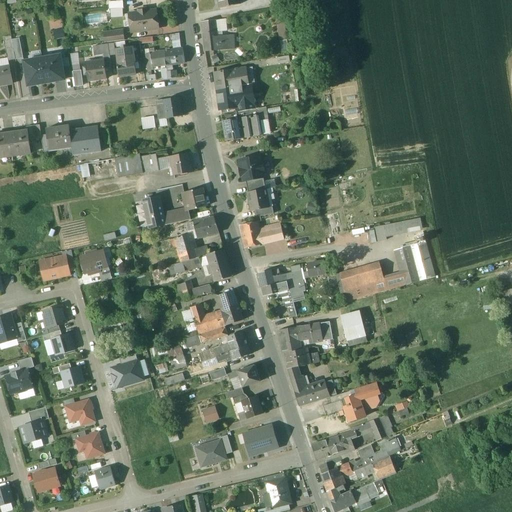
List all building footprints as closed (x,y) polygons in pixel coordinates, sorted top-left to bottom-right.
[(238,0),(217,0),(220,10),(239,6),(238,0)] [(147,9),(139,10),(139,13),(130,14),(132,33),(158,29),(156,11),(147,12),(147,9)] [(216,20),(201,23),(202,34),(218,33),(217,22),(216,20)] [(288,43),(284,20),(277,21),(281,44),(288,43)] [(122,31),(104,34),(105,43),(106,43),(122,41),(123,41),(122,31)] [(218,33),(202,34),(204,52),(220,51),(219,38),(218,33)] [(231,38),(222,39),(222,37),(219,38),(220,51),(236,50),(235,41),(231,41),(231,38)] [(13,49),(16,60),(23,59),(19,39),(12,40),(13,49)] [(12,40),(4,42),(6,50),(13,49),(12,40)] [(102,46),(93,47),(94,56),(103,55),(102,46)] [(132,48),(116,50),(118,62),(134,60),(132,48)] [(13,49),(6,50),(8,62),(16,60),(13,49)] [(183,49),(165,52),(166,66),(172,65),(185,64),(183,49)] [(165,52),(153,53),(153,51),(149,51),(149,54),(145,54),(147,71),(153,71),(152,68),(166,66),(165,52)] [(78,54),(70,55),(72,66),(79,65),(78,54)] [(47,83),(64,80),(59,56),(42,59),(47,83)] [(29,87),(47,83),(42,59),(25,62),(29,87)] [(118,62),(116,63),(118,78),(136,75),(134,60),(118,62)] [(104,61),(85,64),(88,82),(107,79),(104,61)] [(10,67),(0,68),(0,86),(13,84),(10,67)] [(215,73),(217,91),(232,89),(239,88),(240,97),(252,95),(254,95),(252,87),(259,86),(256,71),(253,71),(250,72),(249,69),(249,68),(246,68),(215,73)] [(80,71),(74,72),(76,87),(82,86),(80,71)] [(173,72),(167,72),(168,80),(176,78),(175,71),(173,72)] [(239,88),(232,89),(234,102),(238,101),(237,98),(240,97),(239,88)] [(232,89),(217,91),(220,110),(235,108),(234,102),(232,89)] [(238,101),(234,102),(235,108),(238,107),(239,113),(246,111),(254,110),(252,95),(240,97),(237,98),(238,101)] [(179,99),(164,101),(164,104),(166,119),(182,117),(179,99)] [(164,104),(158,105),(158,102),(156,103),(159,120),(166,119),(164,104)] [(260,122),(267,121),(265,108),(259,109),(254,110),(246,111),(239,113),(221,116),(222,122),(240,119),(259,116),(260,122)] [(259,116),(240,119),(244,139),(262,135),(260,122),(259,116)] [(153,117),(142,119),(144,130),(156,128),(153,117)] [(222,122),(226,142),(244,139),(240,119),(222,122)] [(69,126),(61,127),(47,129),(47,135),(49,150),(50,149),(50,152),(72,149),(73,156),(101,152),(97,122),(89,124),(69,126)] [(40,126),(26,127),(27,132),(29,141),(41,139),(41,136),(40,126)] [(108,131),(102,132),(105,146),(110,145),(108,131)] [(27,132),(14,134),(14,136),(9,137),(12,154),(21,153),(21,155),(30,154),(29,141),(27,132)] [(9,137),(5,137),(4,135),(0,135),(0,158),(3,158),(2,155),(12,154),(9,137)] [(41,136),(41,139),(43,153),(50,152),(50,149),(49,150),(47,135),(41,136)] [(188,154),(171,157),(174,176),(191,173),(188,154)] [(156,155),(140,158),(143,174),(159,172),(156,155)] [(141,173),(138,156),(115,160),(118,177),(141,173)] [(260,157),(255,158),(255,157),(244,160),(244,161),(239,162),(240,169),(239,169),(241,177),(242,177),(243,182),(263,178),(264,178),(263,173),(264,172),(263,165),(262,165),(260,157)] [(88,164),(81,165),(82,177),(90,176),(88,164)] [(263,178),(245,182),(248,193),(266,190),(263,178)] [(172,195),(184,192),(183,185),(171,188),(172,195)] [(202,189),(183,194),(188,211),(188,212),(188,211),(206,207),(202,189)] [(266,190),(248,193),(252,212),(259,210),(270,208),(269,208),(266,190)] [(159,198),(143,201),(149,229),(165,226),(163,217),(159,198)] [(270,208),(259,210),(261,217),(275,214),(274,207),(269,208),(270,208)] [(188,211),(173,214),(175,223),(190,220),(188,211),(188,212),(188,211)] [(173,214),(163,217),(165,226),(175,223),(173,214)] [(215,217),(193,223),(195,230),(197,239),(219,234),(215,217)] [(422,219),(405,223),(407,234),(424,231),(422,219)] [(258,222),(239,226),(245,249),(269,243),(267,233),(261,234),(258,222)] [(193,223),(186,224),(187,231),(195,230),(193,223)] [(405,223),(385,227),(388,238),(407,234),(405,223)] [(385,227),(377,228),(380,242),(388,241),(388,238),(385,227)] [(190,235),(175,239),(182,263),(198,258),(195,251),(190,235)] [(412,243),(401,246),(402,249),(396,251),(402,274),(385,279),(388,290),(436,276),(425,236),(418,238),(420,244),(413,246),(412,243)] [(171,240),(158,244),(161,254),(174,251),(171,240)] [(204,248),(195,251),(198,258),(199,258),(206,256),(204,248)] [(71,251),(63,253),(64,257),(65,257),(68,270),(75,268),(71,251)] [(223,251),(207,255),(211,269),(227,264),(223,251)] [(102,253),(82,259),(86,272),(97,269),(106,266),(102,253)] [(206,256),(199,258),(202,267),(202,268),(207,266),(208,270),(211,269),(207,255),(206,256)] [(64,257),(44,262),(45,268),(42,268),(44,275),(50,274),(51,279),(63,276),(62,271),(68,270),(65,257),(64,257)] [(198,258),(182,263),(185,272),(202,267),(199,258),(198,258)] [(380,262),(341,273),(348,301),(388,290),(380,262)] [(182,263),(174,265),(177,274),(185,272),(182,263)] [(309,277),(326,274),(324,263),(307,266),(309,277)] [(211,269),(208,270),(210,275),(213,274),(215,283),(231,278),(227,264),(211,269)] [(106,266),(97,269),(101,282),(112,279),(108,265),(106,266)] [(278,270),(272,272),(275,285),(288,282),(294,303),(305,300),(303,292),(303,279),(301,271),(280,276),(278,270)] [(272,272),(258,275),(261,288),(275,285),(272,272)] [(190,282),(181,285),(183,294),(185,300),(194,298),(193,291),(190,282)] [(275,285),(261,288),(263,297),(278,294),(288,291),(287,287),(289,286),(288,282),(275,285)] [(289,286),(287,287),(288,291),(278,294),(279,299),(282,298),(283,303),(285,303),(286,308),(288,308),(288,309),(289,314),(290,318),(297,317),(294,303),(289,286)] [(202,289),(193,291),(194,298),(211,293),(210,287),(202,289)] [(234,292),(218,297),(222,310),(238,306),(234,292)] [(216,313),(205,316),(201,305),(191,308),(198,330),(199,334),(216,329),(221,328),(216,313)] [(238,306),(222,310),(223,311),(227,325),(243,321),(238,306)] [(61,307),(44,312),(45,314),(43,315),(45,321),(47,320),(49,328),(58,325),(66,323),(61,307)] [(223,311),(216,313),(221,328),(224,326),(227,325),(223,311)] [(358,313),(340,317),(345,340),(364,336),(358,313)] [(11,317),(0,319),(0,344),(17,339),(13,326),(11,317)] [(195,323),(184,325),(186,333),(196,330),(195,323)] [(21,324),(13,326),(17,339),(18,343),(26,341),(21,324)] [(49,328),(41,330),(43,336),(60,331),(58,325),(49,328)] [(221,328),(216,329),(218,337),(227,334),(224,326),(221,328)] [(310,326),(296,329),(299,342),(313,339),(310,326)] [(216,329),(199,334),(200,335),(184,340),(187,349),(204,343),(203,342),(209,340),(211,340),(211,339),(218,337),(216,329)] [(296,329),(278,332),(282,354),(284,354),(301,350),(299,342),(296,329)] [(198,330),(183,335),(184,340),(200,335),(199,334),(198,330)] [(43,336),(44,342),(52,340),(62,337),(60,331),(43,336)] [(243,331),(227,337),(230,345),(233,352),(248,347),(247,345),(249,343),(245,332),(243,332),(243,331)] [(70,335),(62,337),(52,340),(57,356),(74,351),(70,335)] [(179,342),(167,346),(169,351),(180,348),(179,342)] [(230,345),(214,350),(217,358),(227,354),(233,352),(230,345)] [(233,352),(227,354),(228,358),(230,362),(251,355),(248,347),(233,352)] [(301,350),(284,354),(287,369),(294,368),(310,365),(308,349),(301,350)] [(214,350),(199,355),(202,363),(208,361),(217,358),(214,350)] [(119,359),(121,367),(138,362),(136,354),(119,359)] [(227,354),(217,358),(219,362),(227,360),(226,359),(228,358),(227,354)] [(183,355),(170,359),(174,371),(186,367),(183,355)] [(31,358),(18,362),(21,372),(28,370),(34,368),(31,358)] [(112,369),(118,388),(143,380),(138,362),(121,367),(112,369)] [(202,363),(187,367),(188,374),(204,369),(202,363)] [(70,364),(53,369),(55,374),(62,372),(72,370),(70,364)] [(255,366),(238,372),(239,377),(243,388),(260,382),(255,366)] [(66,388),(84,384),(80,368),(72,370),(62,372),(66,388)] [(310,388),(302,390),(294,368),(287,369),(299,406),(314,401),(310,388)] [(223,369),(210,373),(212,381),(226,376),(223,369)] [(21,372),(5,376),(11,394),(18,392),(18,393),(26,391),(26,390),(33,388),(28,370),(21,372)] [(238,372),(228,375),(230,380),(239,377),(238,372)] [(182,374),(165,380),(167,386),(184,381),(182,374)] [(203,384),(210,381),(207,374),(200,377),(203,384)] [(323,384),(310,388),(314,401),(328,397),(324,386),(323,384)] [(376,384),(355,390),(357,395),(359,400),(376,395),(379,394),(376,384)] [(242,388),(225,393),(227,400),(233,398),(244,394),(242,388)] [(350,392),(329,398),(331,404),(347,399),(352,397),(350,392)] [(244,394),(233,398),(235,404),(242,402),(246,400),(244,394)] [(352,397),(347,399),(349,406),(344,408),(345,410),(343,411),(344,415),(346,415),(349,423),(365,417),(359,400),(357,395),(352,397)] [(376,395),(359,400),(362,409),(367,407),(369,408),(376,406),(378,401),(376,395)] [(246,400),(242,402),(246,412),(248,418),(248,419),(263,414),(257,397),(246,400)] [(74,399),(62,402),(64,408),(66,408),(75,405),(74,399)] [(331,404),(323,407),(326,417),(343,411),(345,410),(344,408),(349,406),(347,399),(331,404)] [(75,405),(66,408),(70,423),(84,419),(85,425),(95,422),(89,401),(75,405)] [(46,408),(29,413),(32,424),(43,421),(49,419),(46,408)] [(406,408),(398,412),(401,417),(408,414),(406,408)] [(203,412),(207,423),(215,421),(212,409),(203,412)] [(248,418),(246,412),(238,414),(240,421),(248,418)] [(387,416),(379,419),(384,431),(387,437),(392,435),(388,425),(390,424),(387,416)] [(379,419),(369,423),(372,432),(374,435),(384,431),(379,419)] [(32,424),(20,428),(25,444),(48,437),(43,421),(32,424)] [(369,423),(351,429),(352,432),(355,431),(357,438),(360,437),(372,432),(369,423)] [(272,426),(243,434),(250,457),(279,449),(272,426)] [(352,432),(326,441),(331,455),(348,450),(354,451),(355,451),(351,440),(357,438),(355,431),(352,432)] [(384,431),(374,435),(377,442),(387,437),(384,431)] [(74,441),(86,438),(85,432),(72,435),(74,441)] [(86,459),(104,454),(98,434),(86,438),(77,440),(80,449),(83,448),(86,459)] [(227,437),(219,440),(220,442),(221,441),(226,456),(232,455),(227,437)] [(395,438),(380,444),(383,452),(375,456),(371,447),(358,452),(361,460),(356,463),(358,470),(363,468),(377,462),(389,456),(400,451),(395,438)] [(220,442),(194,449),(200,469),(227,461),(226,456),(221,441),(220,442)] [(326,441),(311,445),(316,460),(331,455),(326,441)] [(389,456),(377,462),(363,468),(366,477),(375,473),(393,466),(389,456)] [(55,459),(38,464),(40,470),(57,465),(55,459)] [(355,461),(349,463),(353,473),(354,472),(358,470),(356,463),(355,461)] [(327,464),(319,467),(321,474),(329,471),(327,464)] [(349,464),(337,468),(340,478),(342,476),(352,472),(349,464)] [(393,466),(375,473),(378,481),(396,473),(393,466)] [(110,467),(94,472),(100,491),(116,486),(110,467)] [(337,468),(321,475),(324,485),(340,478),(337,468)] [(358,470),(354,472),(358,480),(366,477),(363,468),(358,470)] [(55,470),(33,476),(38,492),(60,486),(55,470)] [(267,483),(285,479),(284,473),(265,478),(267,483)] [(340,478),(324,485),(328,495),(338,491),(340,490),(340,491),(345,489),(340,478)] [(267,483),(266,484),(268,494),(271,494),(274,507),(272,508),(289,504),(291,504),(285,479),(267,483)] [(372,483),(364,487),(366,493),(370,491),(375,490),(372,483)] [(8,486),(0,488),(0,506),(13,503),(8,486)] [(366,493),(364,487),(358,489),(361,495),(366,493)] [(358,489),(351,492),(355,503),(363,500),(361,495),(358,489)] [(338,491),(328,495),(330,501),(340,496),(338,491)] [(366,493),(361,495),(363,500),(364,502),(373,498),(370,491),(366,493)] [(340,496),(330,501),(334,511),(336,511),(355,503),(351,492),(340,496)] [(271,494),(268,494),(264,495),(267,509),(272,508),(274,507),(271,494)] [(204,511),(201,495),(191,497),(195,511),(204,511)]
